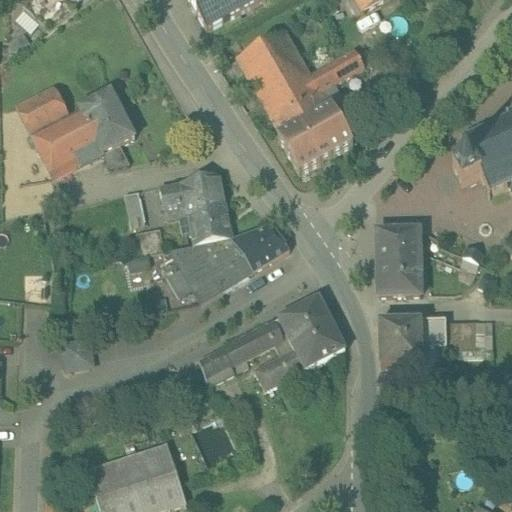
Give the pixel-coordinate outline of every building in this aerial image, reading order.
[(64,9),(53,0),(33,0),(23,12),(49,36),(77,14),(69,3),(64,9)] [(53,0),(64,9),(69,3),(71,0),(53,0)] [(187,0),(207,35),(266,2),(265,0),(187,0)] [(353,0),(362,16),(390,0),(353,0)] [(285,36),(237,63),(281,141),(329,114),(320,98),(365,71),(355,54),(310,80),(285,36)] [(69,120),(55,91),(17,111),(32,139),(69,120)] [(111,96),(79,113),(80,115),(102,158),(110,173),(130,169),(121,149),(135,142),(111,96)] [(281,141),(278,143),(299,180),(353,149),(332,112),(281,141)] [(69,120),(32,139),(27,142),(31,150),(36,147),(54,182),(53,182),(53,183),(102,158),(80,115),(69,120)] [(511,115),(511,116),(507,115),(506,117),(507,117),(509,121),(496,127),(494,123),(492,124),(493,128),(481,134),(479,130),(477,131),(479,135),(465,142),(461,140),(460,142),(464,144),(467,152),(461,154),(460,159),(463,164),(452,170),(463,190),(480,180),(489,196),(488,200),(490,201),(491,197),(505,190),(507,194),(509,193),(510,195),(511,197),(511,196),(511,115)] [(220,179),(161,191),(167,219),(187,214),(188,220),(227,212),(220,179)] [(136,196),(125,198),(130,222),(140,220),(136,196)] [(227,212),(188,220),(194,250),(233,243),(227,212)] [(140,220),(130,222),(131,231),(142,229),(140,220)] [(233,244),(204,255),(227,293),(290,256),(271,230),(233,244)] [(160,232),(137,237),(141,260),(165,256),(160,232)] [(419,235),(377,236),(379,301),(421,300),(420,270),(422,269),(421,248),(420,247),(419,235)] [(200,309),(227,293),(204,255),(233,244),(233,243),(194,250),(169,255),(180,274),(170,280),(169,284),(178,299),(182,301),(192,295),(200,309)] [(318,302),(278,323),(286,337),(305,375),(346,354),(318,302)] [(278,323),(234,345),(247,370),(249,370),(246,364),(275,349),(284,344),(282,339),(286,337),(278,323)] [(446,324),(380,325),(381,370),(423,369),(422,352),(445,351),(447,351),(446,326),(446,324)] [(475,326),(446,326),(447,351),(445,351),(445,355),(476,354),(476,350),(475,336),(475,326)] [(484,336),(475,336),(476,350),(485,350),(484,336)] [(280,360),(254,373),(266,395),(305,375),(286,337),(282,339),(284,344),(275,349),(280,360)] [(85,342),(65,346),(61,352),(65,372),(70,376),(95,371),(91,347),(85,342)] [(234,345),(199,364),(209,391),(211,390),(210,389),(247,370),(234,345)] [(167,449),(88,475),(99,511),(180,511),(186,510),(167,449)]
